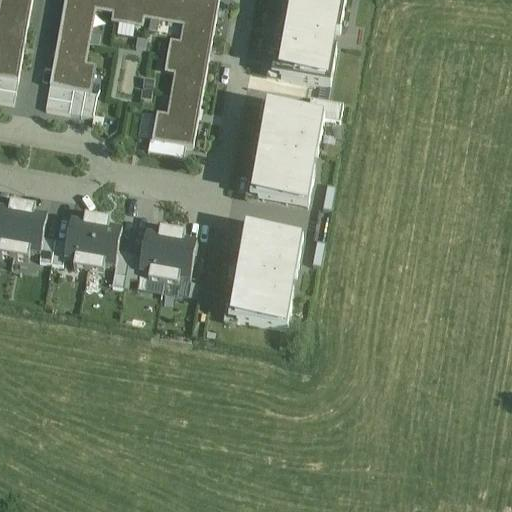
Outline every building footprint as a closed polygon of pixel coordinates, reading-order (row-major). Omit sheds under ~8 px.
[(34,0),(3,0),(0,18),(0,23),(29,29),(34,0)] [(102,0),(66,0),(60,35),(90,40),(95,12),(101,13),(102,0)] [(161,0),(102,0),(101,13),(116,16),(115,26),(140,30),(142,20),(158,23),(161,0)] [(199,0),(161,0),(158,23),(185,28),(184,34),(214,39),(220,4),(212,2),(199,0)] [(347,0),(344,0),(286,0),(272,81),(331,91),(347,0)] [(29,29),(0,23),(0,82),(19,86),(29,29)] [(214,39),(184,34),(181,50),(172,48),(167,74),(177,75),(174,91),(204,96),(214,39)] [(90,40),(60,35),(50,91),(74,96),(86,98),(90,98),(95,73),(84,71),(90,40)] [(19,86),(0,82),(0,94),(17,98),(19,86)] [(74,96),(50,91),(48,103),(72,107),(74,96)] [(204,96),(174,91),(169,122),(158,121),(154,145),(153,145),(152,146),(185,152),(194,153),(204,96)] [(0,106),(15,110),(17,98),(0,94),(0,106)] [(72,107),(70,119),(82,121),(86,98),(74,96),(72,107)] [(90,98),(86,98),(82,121),(94,123),(98,100),(90,98)] [(70,119),(72,107),(48,103),(46,115),(70,119)] [(311,103),(309,120),(325,123),(340,125),(343,109),(311,103)] [(309,120),(266,112),(250,203),(309,213),(325,123),(309,120)] [(183,163),(185,152),(152,146),(150,146),(148,157),(183,163)] [(0,253),(0,254),(0,259),(14,262),(24,210),(11,207),(10,215),(0,212),(0,253)] [(36,212),(24,210),(14,262),(29,265),(30,258),(41,260),(44,244),(48,221),(35,219),(36,212)] [(65,264),(75,266),(74,273),(89,276),(98,223),(86,221),(84,227),(72,225),(68,248),(65,264)] [(122,234),(109,232),(110,225),(98,223),(89,276),(104,278),(105,271),(115,273),(118,257),(122,234)] [(140,278),(150,280),(149,286),(164,289),(174,236),(161,234),(160,241),(147,239),(140,278)] [(304,245),(245,234),(229,325),(288,335),(304,245)] [(178,291),(180,284),(190,286),(197,248),(184,245),(186,238),(174,236),(164,289),(178,291)] [(56,246),(44,244),(41,260),(40,268),(51,270),(56,246)] [(68,248),(56,246),(51,270),(63,272),(65,264),(68,248)] [(130,259),(118,257),(115,273),(112,292),(124,294),(130,259)]
